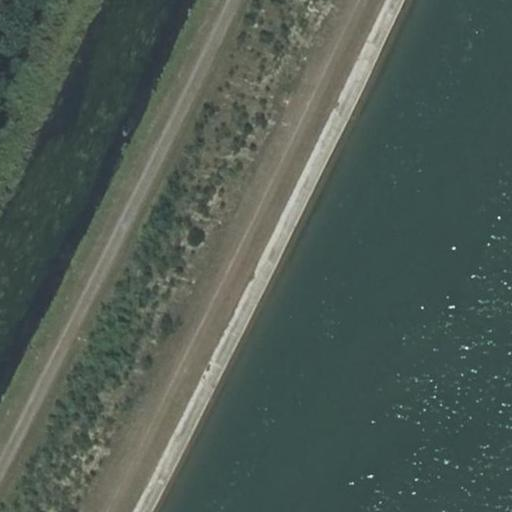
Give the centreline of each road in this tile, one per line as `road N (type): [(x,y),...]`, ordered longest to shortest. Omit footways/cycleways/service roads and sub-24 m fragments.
road 1 (track): [(98,511),(357,0)]
road 2 (track): [(239,0),(118,255),(0,477)]
